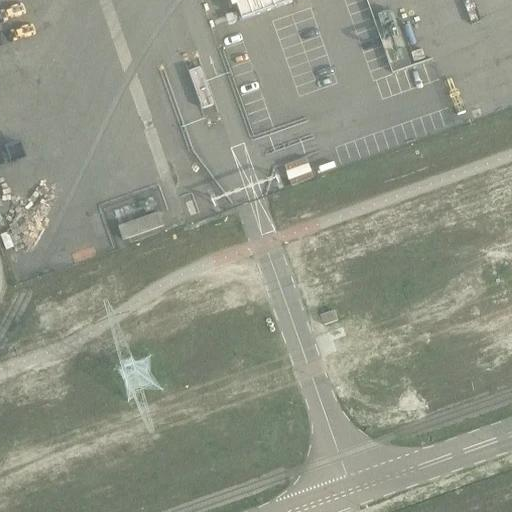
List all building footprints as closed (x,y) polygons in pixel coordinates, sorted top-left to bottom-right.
[(0,0),(0,13),(36,0),(0,0)] [(232,0),(239,18),(294,0),(232,0)] [(311,171),(455,128),(435,59),(390,73),(380,37),(360,43),(364,55),(314,71),(318,85),(303,89),(308,107),(284,114),(286,122),(276,125),(276,128),(282,127),(285,137),(299,133),(311,171)] [(214,106),(200,68),(189,72),(203,110),(214,106)] [(124,241),(163,226),(159,213),(119,227),(124,241)] [(338,321),(334,311),(320,316),(324,326),(338,321)]
